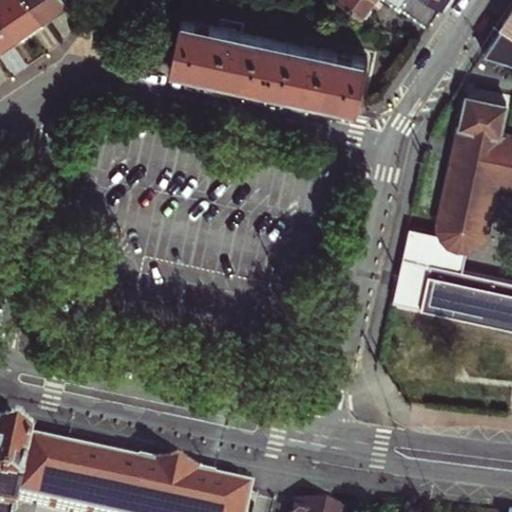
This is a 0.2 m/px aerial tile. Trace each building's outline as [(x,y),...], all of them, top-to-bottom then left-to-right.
[(42,14),(32,0),(0,0),(0,8),(16,32),(27,23),(42,14)] [(32,0),(42,14),(53,6),(62,0),(32,0)] [(341,0),(360,15),(371,0),(379,0),(396,11),(398,8),(426,28),(432,19),(440,9),(426,0),(341,0)] [(426,0),(440,9),(445,0),(426,0)] [(16,32),(0,8),(0,42),(3,40),(16,32)] [(511,9),(511,11),(499,29),(511,36),(511,9)] [(176,22),(166,67),(167,69),(199,76),(328,101),(356,107),(366,60),(176,22)] [(496,108),(456,100),(446,152),(430,229),(430,233),(432,238),(433,241),(435,245),(438,248),(441,250),(445,253),(449,254),(453,254),(457,254),(461,254),(465,252),(468,250),(472,247),(474,244),(476,240),(487,186),(511,191),(511,137),(491,133),(496,108)] [(440,317),(437,334),(449,337),(453,319),(440,317)] [(0,511),(11,511),(13,506),(38,511),(241,511),(245,498),(210,491),(210,488),(197,485),(197,482),(154,473),(154,476),(143,473),(142,476),(27,449),(29,443),(0,436),(0,511)]
